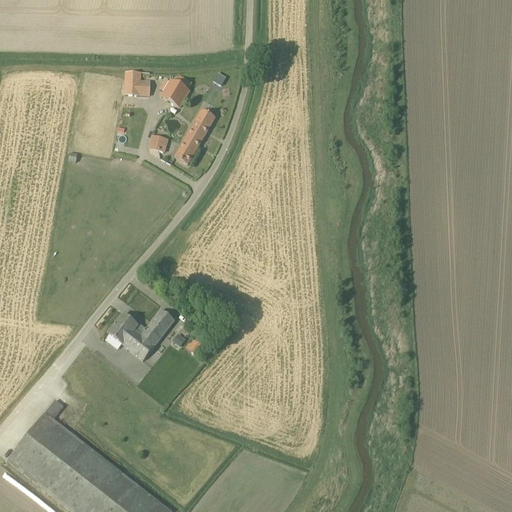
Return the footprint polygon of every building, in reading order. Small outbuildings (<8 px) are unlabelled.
[(131,73),(131,75),(124,75),(124,97),(148,98),(149,92),(149,83),(140,83),(141,74),(131,73)] [(222,86),(226,78),(218,74),(213,81),(222,86)] [(212,81),(210,85),(222,92),(224,88),(212,81)] [(181,88),(168,82),(160,98),(181,109),(189,93),(188,92),(190,87),(183,83),(181,88)] [(201,112),(191,130),(174,159),(187,167),(215,120),(201,112)] [(168,141),(161,139),(151,137),(148,149),(165,153),(168,141)] [(160,312),(146,331),(145,331),(159,342),(174,323),(160,312)] [(145,331),(146,331),(138,325),(136,327),(122,316),(107,336),(142,363),(159,342),(145,331)] [(179,335),(173,341),(180,348),(186,341),(179,335)] [(192,340),(185,349),(197,358),(204,348),(192,340)] [(7,463),(68,511),(168,511),(53,421),(63,409),(55,402),(7,463)]
